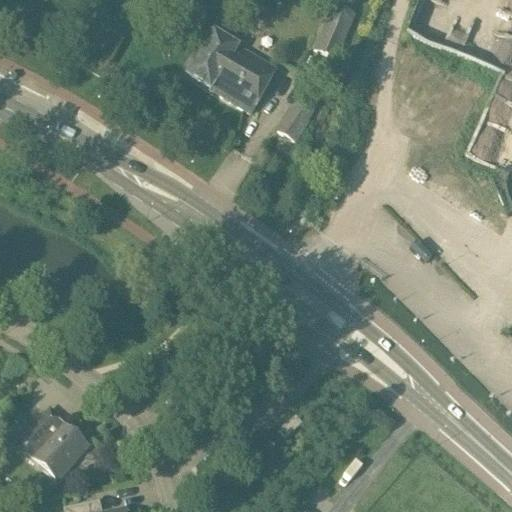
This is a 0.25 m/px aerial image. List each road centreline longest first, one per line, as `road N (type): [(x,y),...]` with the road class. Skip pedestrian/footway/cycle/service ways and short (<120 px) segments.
road 1 (tertiary): [(511,471),(346,329),(155,191),(0,105)]
road 2 (residential): [(172,511),(155,456),(130,423),(0,318)]
